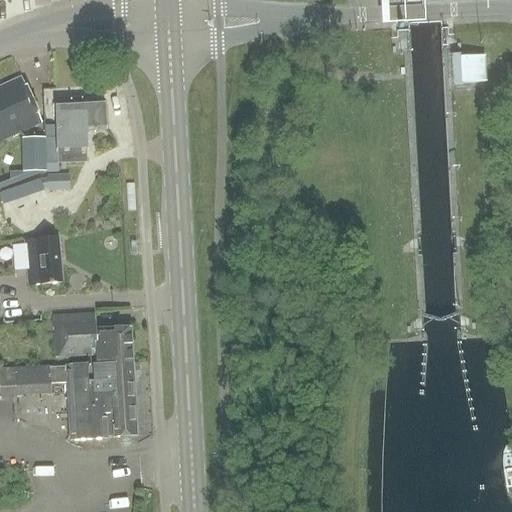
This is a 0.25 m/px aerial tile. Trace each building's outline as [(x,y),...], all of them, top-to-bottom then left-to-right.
[(451,57),(453,80),(461,80),(461,85),(481,84),(480,58),(460,59),(459,56),(451,57)] [(0,142),(42,124),(23,81),(0,91),(0,142)] [(60,142),(48,142),(49,166),(61,166),(60,153),(85,152),(85,131),(105,130),(104,104),(85,105),(85,102),(72,103),(72,107),(58,108),(60,142)] [(68,175),(48,176),(49,192),(69,191),(68,175)] [(25,251),(27,270),(28,286),(62,282),(58,248),(57,238),(24,241),(25,251)] [(91,366),(133,363),(131,328),(95,330),(94,313),(53,316),(56,364),(91,360),(91,366)] [(133,363),(91,366),(49,369),(49,367),(0,370),(0,396),(51,393),(50,386),(66,385),(70,441),(106,439),(106,437),(114,437),(114,439),(117,438),(118,443),(130,442),(130,438),(138,437),(133,363)]
